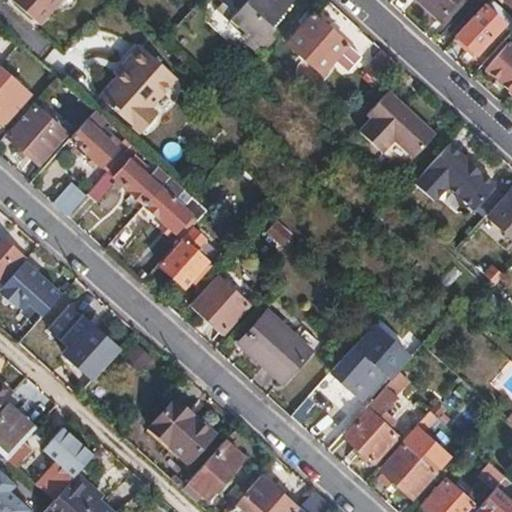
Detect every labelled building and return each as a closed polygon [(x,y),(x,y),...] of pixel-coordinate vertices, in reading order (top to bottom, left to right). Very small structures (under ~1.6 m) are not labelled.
[(27,0),(43,14),(55,0),(27,0)] [(222,0),(219,4),(247,29),(242,34),(257,48),(285,17),(283,14),(289,8),(280,0),(222,0)] [(416,0),(437,18),(450,4),(455,8),(461,0),(416,0)] [(484,7),(457,37),(475,54),(503,24),(484,7)] [(314,15),(288,43),(320,73),(346,45),(314,15)] [(125,62),(111,77),(94,96),(139,137),(157,117),(149,111),(177,80),(136,43),(121,59),(125,62)] [(485,69),(511,93),(511,92),(511,47),(507,44),(485,69)] [(367,70),(379,82),(397,62),(384,51),(367,70)] [(108,74),(111,77),(125,62),(121,59),(108,74)] [(0,70),(0,115),(6,121),(29,95),(1,70),(0,70)] [(370,119),(358,132),(381,152),(392,139),(412,157),(433,134),(386,91),(366,114),(370,119)] [(35,107),(8,137),(38,164),(65,134),(35,107)] [(96,111),(70,139),(101,167),(116,150),(98,133),(108,122),(96,111)] [(493,185),(447,143),(413,179),(433,198),(445,185),(471,209),(493,185)] [(123,156),(108,173),(144,207),(160,190),(150,180),(153,176),(135,160),(142,152),(134,145),(123,156)] [(116,150),(101,167),(108,173),(123,156),(116,150)] [(171,178),(159,168),(156,171),(167,182),(171,178)] [(160,190),(144,207),(175,234),(177,232),(183,238),(208,211),(194,199),(192,197),(171,178),(167,182),(160,190)] [(71,187),(53,205),(68,217),(84,199),(71,187)] [(511,189),(488,216),(511,237),(511,189)] [(260,233),(276,251),(293,236),(277,219),(260,233)] [(0,289),(9,279),(24,263),(25,261),(26,260),(3,240),(0,243),(0,289)] [(185,241),(161,268),(183,288),(197,273),(202,277),(212,266),(185,241)] [(9,279),(0,289),(0,292),(17,307),(20,304),(25,309),(35,298),(49,310),(61,296),(63,295),(25,261),(24,263),(9,279)] [(218,280),(195,304),(225,331),(247,306),(218,280)] [(105,366),(119,350),(71,308),(50,332),(69,349),(64,355),(92,380),(105,366)] [(238,344),(251,356),(254,351),(286,379),(311,352),(266,312),(238,344)] [(137,343),(122,356),(135,371),(150,358),(137,343)] [(392,377),(355,344),(330,372),(333,374),(315,394),(342,418),(349,410),(357,416),(365,408),(375,397),(385,386),(393,377),(392,377)] [(254,351),(251,356),(281,384),(286,379),(254,351)] [(511,393),(511,375),(503,385),(511,393)] [(393,377),(385,386),(393,394),(401,385),(393,377)] [(0,384),(0,406),(11,394),(0,384)] [(375,397),(365,408),(367,410),(344,436),(378,467),(400,442),(397,439),(398,438),(387,427),(394,418),(384,409),(396,397),(393,394),(385,386),(375,397)] [(497,409),(498,410),(511,422),(511,403),(506,398),(497,409)] [(215,434),(176,400),(151,429),(190,463),(215,434)] [(304,401),(290,415),(301,424),(314,409),(304,401)] [(0,416),(0,453),(6,459),(33,430),(8,407),(0,416)] [(429,411),(401,441),(404,443),(381,470),(411,497),(434,472),(409,448),(437,417),(429,411)] [(55,479),(44,491),(54,501),(77,476),(95,455),(65,428),(50,445),(68,462),(53,478),(55,479)] [(222,441),(189,480),(208,498),(243,459),(222,441)] [(505,477),(488,462),(479,472),(496,488),(505,477)] [(12,470),(3,482),(18,493),(26,482),(12,470)] [(54,501),(44,511),(110,511),(97,499),(88,490),(90,488),(77,476),(54,501)] [(263,476),(246,495),(265,511),(298,511),(266,482),(268,481),(263,476)] [(496,488),(480,506),(487,511),(511,511),(511,502),(510,500),(511,497),(511,483),(505,477),(496,488)] [(445,480),(421,506),(428,511),(469,511),(474,507),(445,480)] [(100,496),(90,488),(88,490),(97,499),(100,496)] [(323,511),(329,505),(316,493),(301,509),(303,511),(323,511)] [(0,501),(0,511),(22,511),(26,509),(13,497),(5,506),(0,501)]
